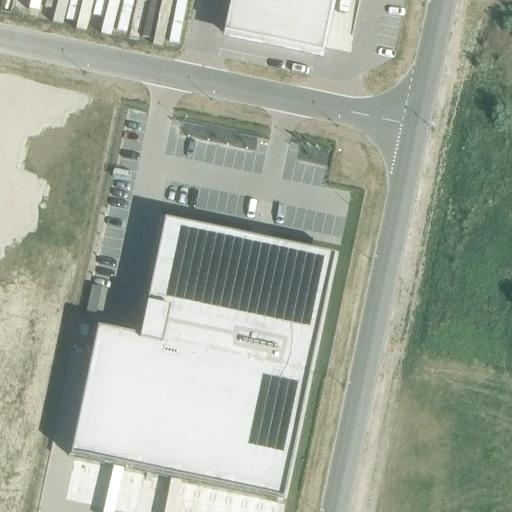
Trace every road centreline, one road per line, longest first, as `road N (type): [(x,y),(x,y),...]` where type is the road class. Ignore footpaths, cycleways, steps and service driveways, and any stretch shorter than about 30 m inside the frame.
road 1 (unclassified): [(0,39),(414,125)]
road 2 (unclassified): [(414,125),(332,511)]
road 3 (unclassified): [(440,0),(414,125)]
